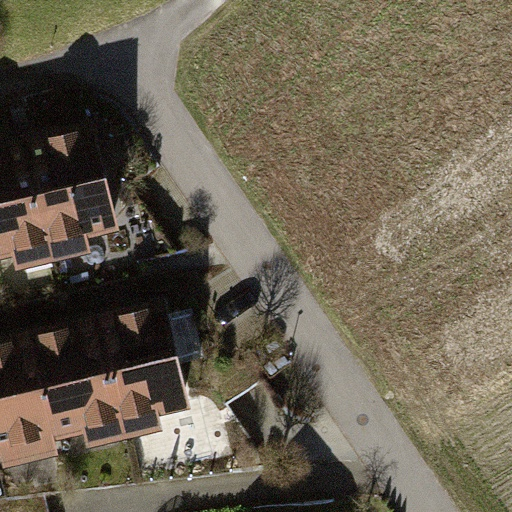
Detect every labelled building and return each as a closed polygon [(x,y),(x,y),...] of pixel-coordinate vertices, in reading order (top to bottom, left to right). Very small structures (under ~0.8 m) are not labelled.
[(63,266),(127,252),(100,131),(37,145),(63,266)] [(0,279),(63,266),(37,145),(0,153),(0,279)] [(133,441),(200,427),(174,306),(107,320),(133,441)] [(67,455),(133,441),(107,320),(41,334),(67,455)] [(0,468),(0,470),(67,455),(41,334),(0,342),(0,468)]
